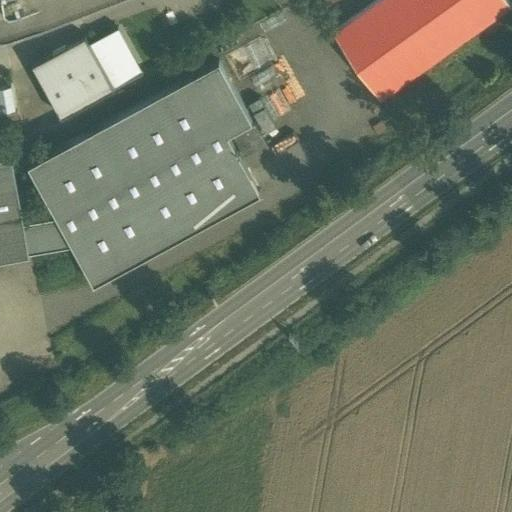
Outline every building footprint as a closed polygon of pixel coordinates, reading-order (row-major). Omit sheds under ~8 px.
[(510,0),(375,0),(334,30),(381,95),(511,2),(510,0)] [(89,42),(114,88),(139,74),(114,29),(89,42)] [(85,36),(33,64),(61,117),(114,88),(89,42),(85,36)] [(252,118),(219,58),(28,163),(57,215),(72,242),(94,282),(260,190),(228,132),(252,118)] [(254,122),(233,134),(245,155),(266,144),(254,122)] [(6,155),(0,156),(0,217),(16,215),(6,155)] [(16,215),(0,217),(0,254),(23,251),(18,222),(16,215)] [(57,215),(18,222),(23,251),(23,252),(72,242),(57,215)]
